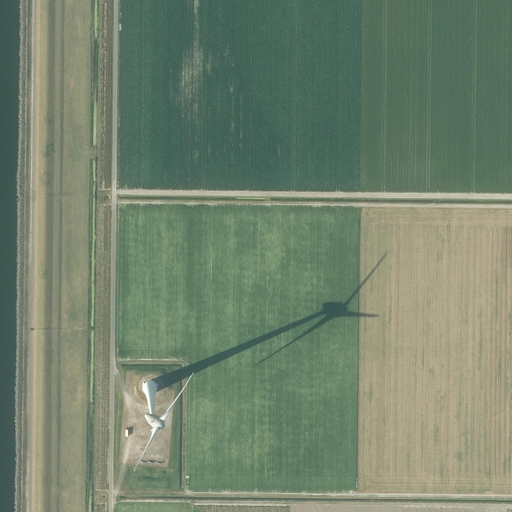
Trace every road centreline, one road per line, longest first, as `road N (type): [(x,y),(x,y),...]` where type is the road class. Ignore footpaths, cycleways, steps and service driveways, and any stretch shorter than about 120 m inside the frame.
road 1 (unclassified): [(30,511),(35,0)]
road 2 (unknown): [(511,496),(189,492)]
